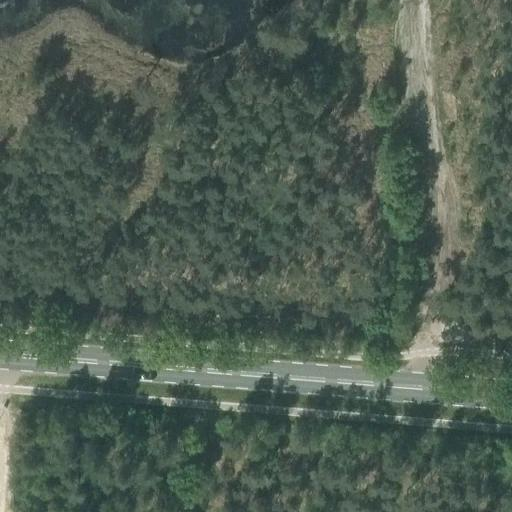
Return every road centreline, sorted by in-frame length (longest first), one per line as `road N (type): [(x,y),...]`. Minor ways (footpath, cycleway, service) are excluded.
road 1 (primary): [(511,402),(0,355)]
road 2 (track): [(409,0),(429,276),(416,422)]
